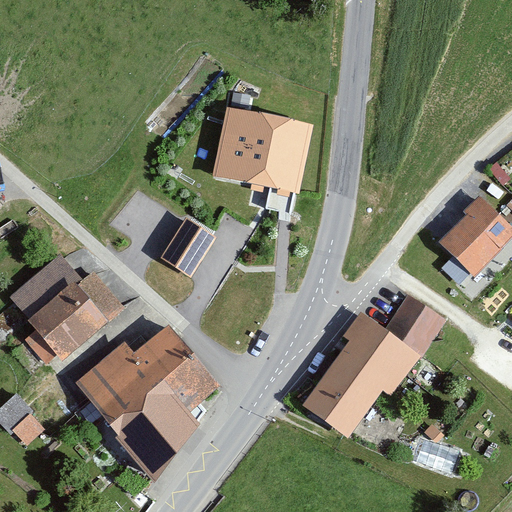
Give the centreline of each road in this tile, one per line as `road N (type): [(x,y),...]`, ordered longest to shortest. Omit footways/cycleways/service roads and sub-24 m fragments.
road 1 (tertiary): [(176,511),(260,404),(314,310),(341,195),(359,0)]
road 2 (track): [(0,162),(260,404)]
